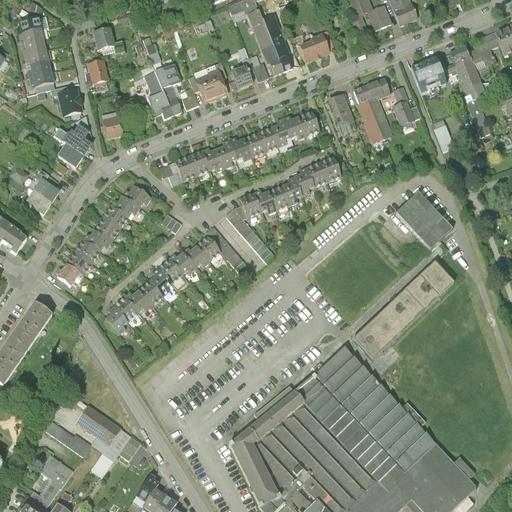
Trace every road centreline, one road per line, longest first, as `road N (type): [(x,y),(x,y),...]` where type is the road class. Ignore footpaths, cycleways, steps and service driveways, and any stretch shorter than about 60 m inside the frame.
road 1 (residential): [(28,281),(88,187),(116,165),(511,6)]
road 2 (residential): [(201,511),(94,336),(28,281)]
